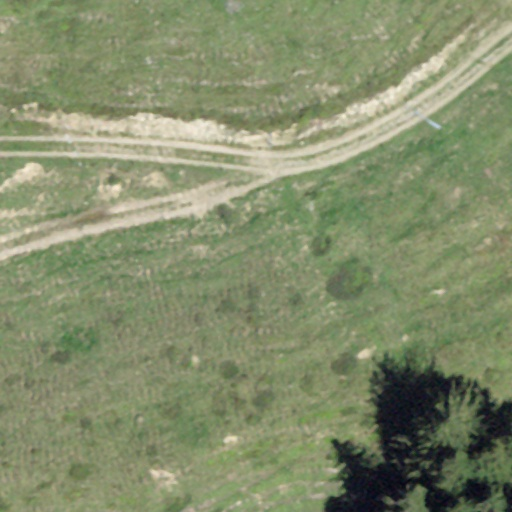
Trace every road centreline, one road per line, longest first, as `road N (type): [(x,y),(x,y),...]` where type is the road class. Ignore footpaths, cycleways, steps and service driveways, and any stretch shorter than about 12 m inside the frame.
road 1 (track): [(0,146),(68,144),(281,164),(328,157),(465,79),(511,37)]
road 2 (track): [(281,164),(189,204),(0,252)]
